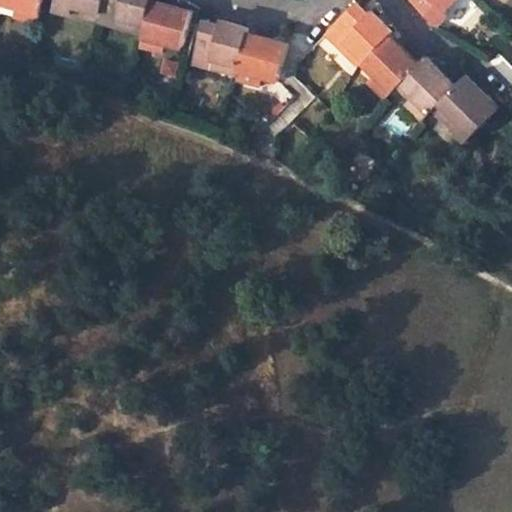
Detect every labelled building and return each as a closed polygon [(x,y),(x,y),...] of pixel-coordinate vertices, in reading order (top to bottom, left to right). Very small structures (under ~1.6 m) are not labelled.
[(19,5),(40,10),(43,0),(2,0),(2,1),(19,5)] [(59,0),(57,9),(74,13),(76,5),(104,12),(106,0),(59,0)] [(101,20),(119,25),(121,17),(148,24),(153,0),(106,0),(104,12),(101,20)] [(166,42),(184,47),(194,10),(156,0),(153,0),(148,24),(146,32),(144,36),(166,42)] [(416,0),(440,24),(451,14),(447,10),(457,0),(416,0)] [(330,31),(343,43),(348,39),(367,58),(392,34),(359,2),(330,31)] [(19,5),(16,13),(38,19),(40,10),(19,5)] [(74,13),(101,20),(104,12),(76,5),(74,13)] [(119,25),(146,32),(148,24),(121,17),(119,25)] [(250,33),(206,22),(196,60),(213,65),(214,58),(241,65),(250,33)] [(281,79),(290,44),(250,33),(241,65),(240,72),(238,80),(261,86),(263,75),(281,79)] [(378,73),(394,90),(402,82),(421,64),(392,34),(367,58),(365,60),(378,73)] [(164,51),(166,42),(144,36),(142,45),(164,51)] [(343,43),(362,63),(365,60),(367,58),(348,39),(343,43)] [(416,95),(432,112),(437,107),(443,101),(459,85),(429,55),(421,64),(402,82),(416,95)] [(213,65),(240,72),(241,65),(214,58),(213,65)] [(378,73),(372,79),(387,96),(394,90),(378,73)] [(457,127),(470,140),(506,103),(493,91),(487,98),(466,77),(459,85),(443,101),(463,121),(457,127)] [(416,95),(409,102),(425,118),(432,112),(416,95)] [(437,107),(457,127),(463,121),(443,101),(437,107)]
